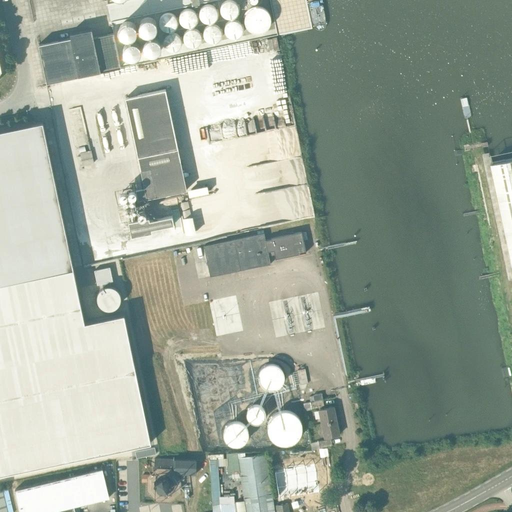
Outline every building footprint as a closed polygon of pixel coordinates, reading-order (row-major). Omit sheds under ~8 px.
[(227,0),(225,1),(224,2),(223,3),(222,4),(221,6),(221,8),(221,9),(221,11),(222,12),(222,14),(223,15),(224,16),(225,16),(227,17),(228,18),(229,18),(231,18),(232,17),(233,17),(234,16),(235,16),(237,14),(238,12),(238,11),(239,9),(239,8),(238,6),(238,5),(238,4),(237,3),(236,2),(234,1),(233,0),(232,0),(227,0)] [(209,4),(208,4),(206,4),(205,5),(203,6),(202,7),(201,8),(200,10),(199,12),(199,14),(199,16),(200,17),(201,19),(201,20),(202,21),(204,22),(205,22),(207,23),(208,23),(209,23),(211,23),(211,22),(213,22),(214,21),(215,21),(216,20),(216,19),(217,18),(217,16),(218,15),(218,12),(217,11),(217,9),(216,8),(215,7),(214,6),(213,5),(211,5),(210,4),(209,4)] [(257,7),(255,7),(252,8),(249,10),(247,12),(246,15),(245,17),(245,20),(245,24),(246,26),(247,28),(248,29),(250,30),(252,31),(253,32),(255,32),(257,33),(259,33),(262,32),(264,31),(265,31),(267,29),(269,26),(270,24),(270,22),(271,20),(270,17),(269,15),(268,12),(265,9),(264,9),(261,7),(259,7),(257,7)] [(188,9),(187,9),(185,9),(184,10),(183,10),(182,11),(181,13),(180,14),(179,16),(179,18),(179,20),(180,21),(181,22),(181,24),(183,25),(185,26),(187,27),(188,27),(189,27),(191,27),(191,26),(193,26),(194,25),(195,24),(196,22),(197,21),(197,19),(197,18),(197,17),(197,15),(197,14),(196,13),(196,12),(195,11),(194,11),(194,10),(193,10),(191,9),(190,9),(188,9)] [(168,13),(167,13),(165,13),(164,14),(162,15),(161,16),(160,17),(159,19),(159,20),(159,21),(159,23),(159,24),(160,26),(160,27),(161,28),(162,29),(163,30),(165,31),(167,31),(168,31),(169,31),(170,31),(172,30),(174,29),(175,28),(176,27),(177,25),(177,24),(177,22),(177,21),(177,20),(176,18),(176,17),(175,16),(174,15),(173,14),(171,13),(169,13),(168,13)] [(147,17),(146,17),(144,18),(143,19),(141,19),(141,20),(140,22),(139,23),(139,25),(139,27),(139,28),(139,29),(140,31),(141,33),(142,33),(143,34),(144,34),(145,35),(146,35),(147,35),(149,35),(150,35),(152,34),(153,34),(154,33),(155,32),(155,31),(156,30),(157,29),(157,28),(157,26),(157,25),(157,24),(157,23),(156,22),(155,21),(155,20),(154,19),(153,19),(152,18),(151,17),(150,17),(148,17),(147,17)] [(234,19),(232,19),(231,20),(229,20),(228,21),(227,22),(226,24),(225,25),(225,27),(225,28),(225,30),(225,31),(226,33),(227,34),(227,35),(228,35),(229,36),(230,36),(231,37),(232,37),(233,37),(235,37),(236,37),(237,37),(238,36),(239,35),(240,34),(241,33),(242,32),(242,30),(243,28),(243,27),(242,26),(242,25),(241,24),(241,23),(240,22),(239,21),(238,21),(237,20),(235,19),(234,19)] [(128,21),(127,21),(125,21),(124,22),(123,23),(122,23),(121,24),(120,25),(119,26),(119,27),(118,29),(118,30),(118,32),(119,34),(120,36),(121,37),(122,38),(123,39),(124,39),(125,39),(126,40),(127,40),(129,40),(131,39),(132,39),(133,38),(135,37),(135,36),(136,34),(137,33),(137,31),(137,30),(137,29),(136,27),(135,25),(134,24),(133,23),(132,22),(131,22),(129,21),(128,21)] [(214,24),(212,24),(210,24),(209,25),(207,26),(206,26),(205,28),(204,29),(203,31),(203,33),(203,35),(203,36),(204,38),(205,39),(206,39),(206,40),(207,41),(209,42),(210,42),(211,42),(213,42),(214,42),(215,42),(216,41),(217,41),(218,40),(219,39),(220,38),(221,36),(221,35),(221,33),(221,32),(221,31),(220,29),(219,28),(219,27),(218,26),(217,25),(216,25),(214,24)] [(194,28),(193,28),(192,28),(190,28),(188,29),(187,30),(186,31),(185,32),(184,34),(183,36),(183,37),(184,40),(184,41),(185,42),(185,43),(186,44),(187,45),(189,46),(190,47),(191,47),(193,47),(194,47),(195,47),(197,46),(198,46),(198,45),(200,44),(201,42),(202,42),(202,41),(202,40),(203,38),(203,36),(202,34),(202,33),(201,32),(201,31),(200,31),(199,30),(198,29),(197,29),(196,28),(194,28)] [(114,32),(97,36),(95,30),(72,35),(74,41),(40,48),(47,83),(121,67),(114,32)] [(173,33),(172,33),(171,33),(168,33),(168,34),(166,35),(165,36),(164,37),(163,39),(163,41),(163,43),(164,45),(164,46),(165,47),(166,49),(167,49),(168,50),(170,50),(171,51),(172,51),(174,51),(174,50),(176,50),(177,49),(178,49),(179,47),(180,46),(181,45),(181,43),(181,42),(181,40),(181,39),(180,38),(180,37),(179,36),(179,35),(177,34),(176,34),(174,33),(173,33)] [(151,37),(150,37),(148,38),(147,39),(146,39),(145,40),(144,42),(143,44),(143,46),(143,47),(143,48),(144,50),(145,52),(146,52),(147,53),(148,54),(149,55),(150,55),(151,55),(152,55),(153,55),(155,55),(156,55),(157,54),(158,53),(159,53),(159,52),(160,52),(160,51),(161,50),(162,48),(162,47),(162,44),(162,43),(161,42),(161,41),(160,40),(158,39),(158,38),(157,38),(156,37),(154,37),(153,36),(152,36),(151,37)] [(132,41),(131,41),(130,41),(128,42),(127,42),(126,43),(125,44),(124,45),(124,46),(123,47),(123,48),(123,49),(123,50),(123,52),(123,53),(124,54),(124,55),(125,56),(126,57),(127,57),(127,58),(128,58),(129,59),(130,59),(131,59),(133,59),(134,59),(135,58),(136,58),(138,57),(138,56),(139,55),(140,54),(140,53),(141,51),(141,49),(141,48),(141,47),(140,46),(140,45),(139,45),(138,43),(136,42),(135,41),(134,41),(132,41)] [(166,89),(126,97),(144,188),(136,190),(138,200),(187,190),(166,89)] [(43,121),(0,130),(0,283),(53,272),(74,268),(43,121)] [(80,153),(83,165),(94,163),(91,150),(80,153)] [(511,158),(490,163),(511,266),(511,158)] [(189,200),(183,201),(186,227),(196,226),(195,215),(191,216),(189,200)] [(148,217),(129,221),(132,236),(152,232),(152,229),(173,224),(171,216),(149,220),(148,217)] [(264,233),(204,246),(210,276),(271,264),(269,255),(275,254),(276,259),(306,252),(304,241),(308,240),(306,230),(271,237),(271,238),(265,239),(264,233)] [(110,267),(94,270),(97,285),(102,284),(103,287),(101,289),(99,290),(99,291),(98,293),(97,294),(97,296),(97,298),(97,300),(97,301),(98,303),(98,304),(99,305),(100,306),(100,307),(101,307),(102,308),(103,309),(104,309),(105,309),(106,310),(107,310),(108,310),(109,310),(110,310),(111,310),(112,310),(113,309),(114,309),(115,308),(116,308),(118,306),(119,305),(120,304),(120,303),(120,302),(121,301),(121,300),(121,298),(121,297),(121,295),(120,294),(120,293),(120,292),(119,291),(118,290),(118,289),(117,288),(116,288),(114,287),(113,286),(112,286),(111,286),(110,282),(113,281),(110,267)] [(53,272),(0,283),(0,473),(151,442),(124,314),(85,322),(74,268),(53,272)] [(279,375),(279,372),(278,370),(276,367),(272,364),(270,364),(268,363),(263,364),(261,365),(259,367),(258,368),(257,370),(256,374),(256,377),(257,379),(258,381),(259,383),(263,385),(267,386),(271,386),(274,384),(275,383),(277,381),(278,379),(279,377),(279,375)] [(325,408),(323,399),(314,401),(310,402),(312,409),(318,407),(322,423),(337,420),(334,406),(325,408)] [(262,412),(262,411),(262,407),(260,405),(257,403),(255,402),(254,402),(250,402),(247,404),(245,407),(244,410),(244,414),(246,417),(249,419),(253,420),(256,420),(258,419),(259,418),(261,415),(262,413),(262,412)] [(299,423),(299,419),(298,416),(296,413),(293,410),(290,408),(288,407),(284,406),(281,406),(277,406),(273,408),(271,409),(269,411),(267,414),(266,417),(265,420),(265,423),(265,426),(266,429),(267,432),(269,434),(271,437),(273,438),(277,440),(281,440),(284,440),(288,439),(290,438),(293,436),(296,433),(298,430),(299,426),(299,423)] [(245,431),(244,429),(244,426),(242,424),(241,422),(239,421),(237,420),(235,419),(232,419),(230,419),(227,420),(225,421),(224,423),(222,425),(221,427),(221,429),(220,431),(221,433),(221,436),(223,439),(225,441),(227,442),(230,443),(232,443),(235,443),(237,442),(241,440),(242,438),(244,436),(244,433),(245,431)] [(320,448),(323,447),(333,445),(331,436),(340,434),(337,420),(322,423),(325,440),(319,441),(320,448)] [(155,447),(135,451),(136,458),(156,454),(155,447)] [(246,457),(245,452),(208,455),(208,460),(209,460),(213,511),(274,511),(266,454),(246,457)] [(143,474),(142,481),(149,481),(154,482),(154,493),(173,494),(174,475),(160,474),(160,472),(196,474),(196,468),(196,460),(155,458),(154,475),(143,474)] [(275,470),(279,499),(320,492),(315,464),(275,470)] [(75,511),(74,505),(109,497),(102,468),(15,489),(20,511),(75,511)] [(289,511),(288,503),(275,505),(276,511),(289,511)]
